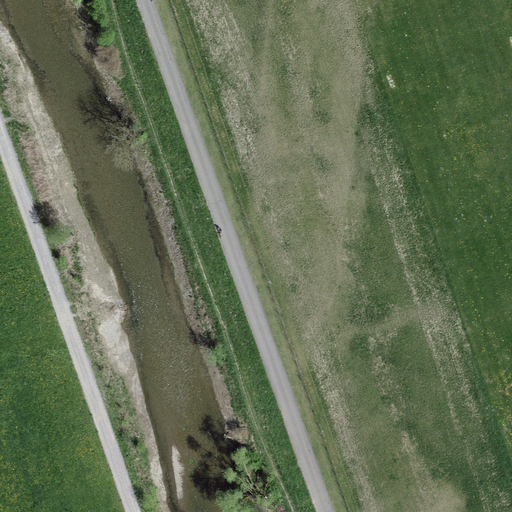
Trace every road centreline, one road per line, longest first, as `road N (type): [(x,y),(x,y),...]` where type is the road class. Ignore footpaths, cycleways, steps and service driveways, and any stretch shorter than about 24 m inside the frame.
road 1 (unclassified): [(146,0),(326,511)]
road 2 (track): [(0,131),(133,511)]
